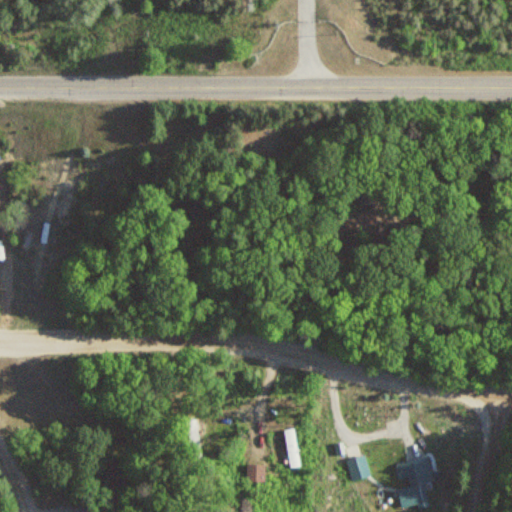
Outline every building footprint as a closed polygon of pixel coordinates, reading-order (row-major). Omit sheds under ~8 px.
[(191,201),(191,216),(205,216),(205,201),(191,201)] [(292,466),(303,463),(292,427),(282,430),(292,466)] [(201,446),(197,433),(189,436),(193,449),(201,446)] [(427,457),(398,463),(408,509),(438,503),(427,457)] [(124,459),(105,464),(110,483),(129,478),(124,459)]
